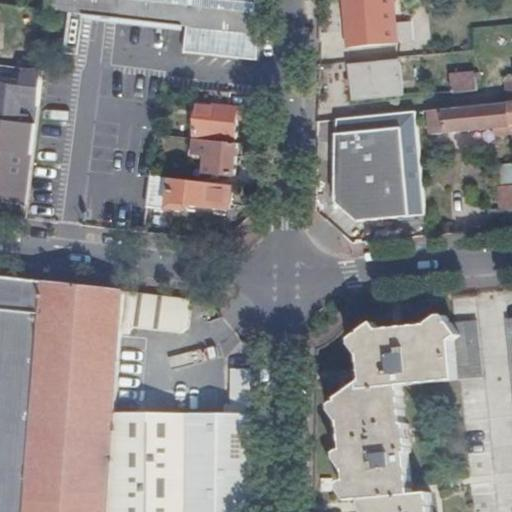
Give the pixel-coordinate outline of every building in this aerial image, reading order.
[(51,0),(50,11),(190,27),(260,35),(261,11),(260,0),(51,0)] [(346,0),(351,49),(400,45),(396,0),(346,0)] [(260,35),(190,27),(187,53),(260,62),(260,35)] [(402,64),(353,69),(355,102),(405,97),(402,64)] [(23,106),(40,108),(45,71),(27,69),(25,84),(0,81),(0,182),(7,122),(21,124),(23,106)] [(478,77),(453,80),(455,98),(480,95),(478,77)] [(233,94),(203,90),(197,135),(237,140),(240,110),(230,109),(233,94)] [(496,129),(511,127),(510,106),(509,106),(430,113),(433,136),(495,130),(496,129)] [(359,223),(427,217),(417,114),(339,122),(339,145),(342,145),(342,162),(338,162),(338,204),(359,223)] [(235,177),(239,144),(197,140),(196,157),(209,159),(208,174),(215,174),(222,175),(235,177)] [(510,229),(511,229),(511,149),(503,151),(510,229)] [(153,179),(149,209),(169,211),(169,210),(192,212),(193,207),(232,212),(235,187),(153,179)] [(0,511),(27,511),(45,283),(30,281),(0,277),(0,511)] [(252,511),(253,470),(255,416),(255,372),(233,371),(232,407),(225,407),(225,415),(116,414),(121,335),(128,336),(133,330),(182,335),(188,330),(191,300),(161,296),(124,293),(124,291),(67,285),(45,283),(27,511),(252,511)] [(214,317),(215,306),(193,304),(192,314),(214,317)] [(478,322),(366,334),(368,357),(364,357),(367,384),(342,401),(351,503),(370,501),(371,511),(433,511),(431,495),(414,497),(410,456),(413,455),(410,426),(408,427),(404,388),(484,378),(478,322)]
